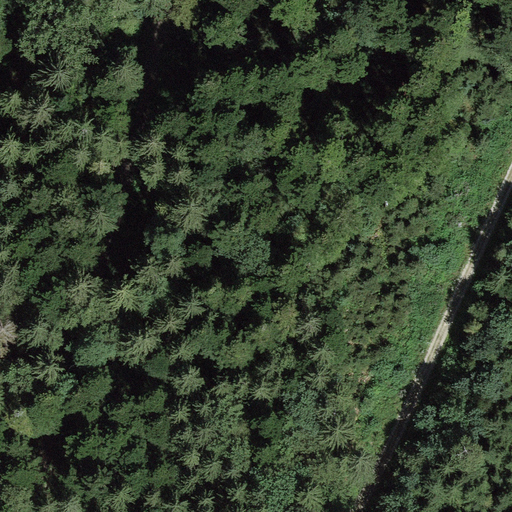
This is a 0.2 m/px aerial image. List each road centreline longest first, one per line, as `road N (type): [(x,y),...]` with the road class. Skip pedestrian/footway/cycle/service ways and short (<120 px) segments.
road 1 (track): [(23,511),(88,309),(163,0)]
road 2 (track): [(346,511),(511,183)]
